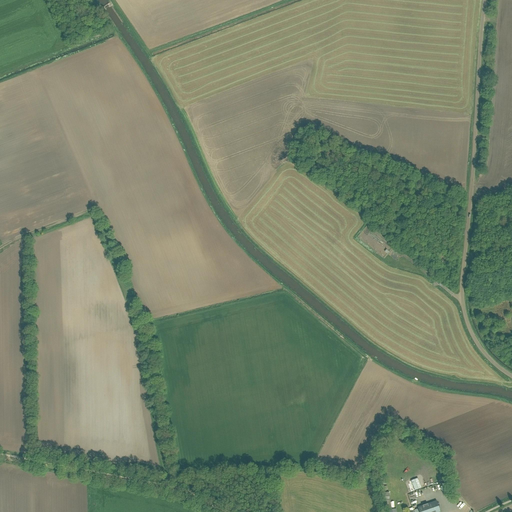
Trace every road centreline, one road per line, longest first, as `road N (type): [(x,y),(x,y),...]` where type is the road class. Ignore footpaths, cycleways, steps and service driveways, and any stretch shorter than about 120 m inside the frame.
road 1 (unclassified): [(511,376),(472,337),(461,297),(484,0)]
road 2 (track): [(0,247),(85,213),(96,217),(147,350),(168,489)]
road 3 (track): [(0,457),(178,491),(218,511)]
